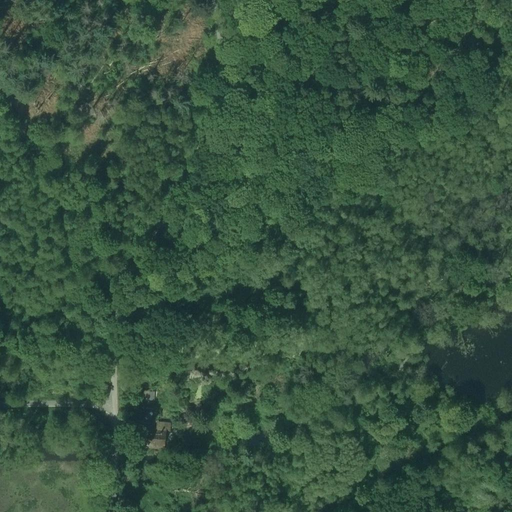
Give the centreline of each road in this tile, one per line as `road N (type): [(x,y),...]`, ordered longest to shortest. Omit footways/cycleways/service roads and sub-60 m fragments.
road 1 (unclassified): [(120,404),(122,298),(180,202),(217,107),(216,0)]
road 2 (unclassified): [(0,406),(120,404)]
